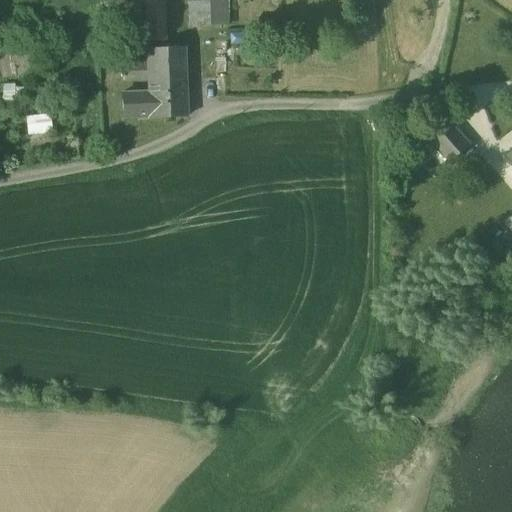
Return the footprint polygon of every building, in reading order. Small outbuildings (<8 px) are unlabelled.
[(162,0),(142,0),(143,10),(163,9),(162,0)] [(225,0),(207,0),(207,2),(207,26),(226,25),(225,0)] [(207,2),(187,2),(187,27),(207,26),(207,2)] [(163,9),(143,10),(145,43),(165,41),(163,9)] [(183,47),(145,49),(145,62),(146,80),(184,78),(183,47)] [(145,62),(121,63),(122,81),(146,80),(145,62)] [(184,78),(146,80),(146,92),(121,93),(121,118),(147,117),(186,116),(186,114),(185,114),(184,78)] [(27,133),(51,131),(50,113),(26,114),(27,133)] [(472,145),(449,121),(431,138),(454,162),(472,145)]
